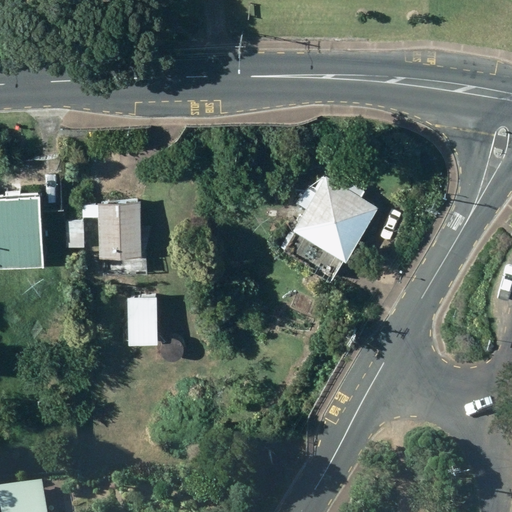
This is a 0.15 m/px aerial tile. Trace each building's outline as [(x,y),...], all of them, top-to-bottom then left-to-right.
[(377,198),(326,166),(317,182),(308,176),(296,195),(305,201),(296,216),(346,247),(377,198)] [(0,252),(45,249),(40,182),(0,184),(0,252)] [(142,242),(140,190),(97,192),(97,197),(81,197),(82,208),(97,208),(99,244),(142,242)] [(66,238),(84,237),(83,212),(65,213),(66,238)] [(158,331),(157,287),(127,288),(128,332),(158,331)] [(46,511),(41,479),(0,485),(0,511),(46,511)]
